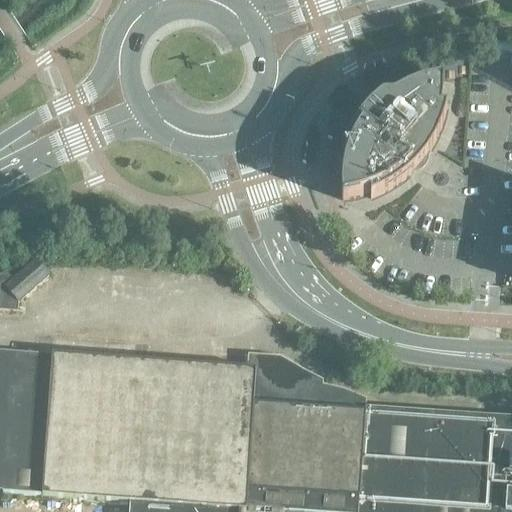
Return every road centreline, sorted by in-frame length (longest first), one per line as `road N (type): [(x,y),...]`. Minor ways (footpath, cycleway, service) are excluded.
road 1 (secondary): [(259,129),(303,49),(409,0)]
road 2 (secondary): [(203,147),(262,275),(314,311)]
road 3 (secondary): [(481,355),(407,350),(314,311)]
road 4 (tertiary): [(105,70),(75,99),(29,122),(0,154)]
